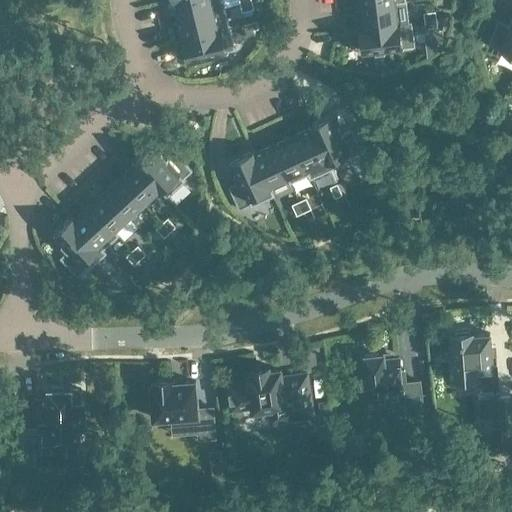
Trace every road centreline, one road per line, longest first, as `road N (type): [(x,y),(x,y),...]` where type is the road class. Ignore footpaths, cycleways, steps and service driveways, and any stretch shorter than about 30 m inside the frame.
road 1 (residential): [(511,277),(433,275),(200,340),(27,341)]
road 2 (residential): [(152,84),(189,99),(266,83),(297,48),(304,0)]
road 3 (residential): [(19,183),(152,84)]
road 4 (residential): [(27,341),(19,183)]
